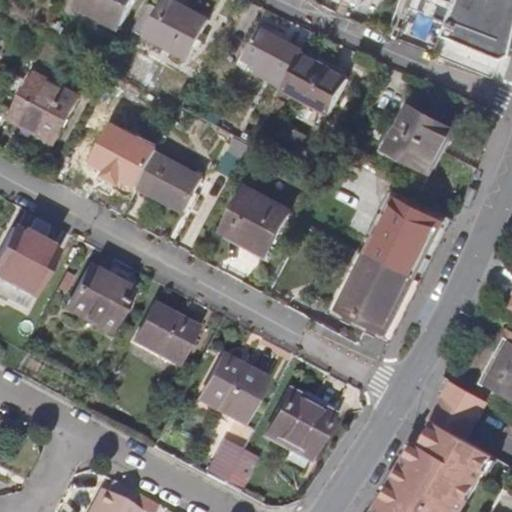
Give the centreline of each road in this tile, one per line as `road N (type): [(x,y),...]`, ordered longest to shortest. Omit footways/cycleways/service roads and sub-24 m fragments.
road 1 (residential): [(400,393),(0,175)]
road 2 (residential): [(511,175),(482,248),(400,393)]
road 3 (residential): [(290,0),(511,100)]
road 4 (residential): [(237,511),(79,429)]
road 5 (residential): [(400,393),(323,511)]
